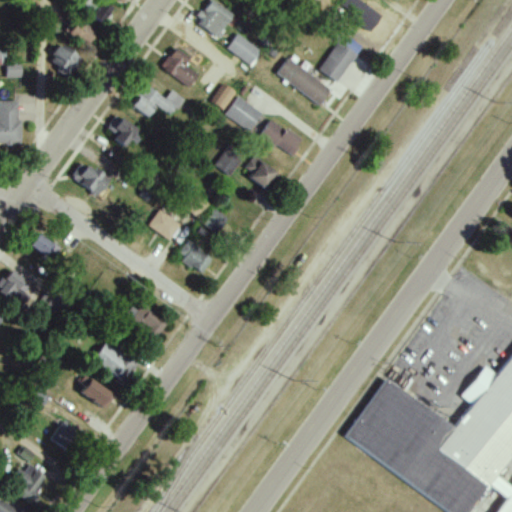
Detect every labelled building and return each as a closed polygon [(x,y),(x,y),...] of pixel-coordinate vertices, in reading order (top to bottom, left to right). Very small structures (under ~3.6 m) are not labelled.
[(100,0),(90,16),(101,23),(111,7),(100,0)] [(208,0),(194,23),(218,37),(232,13),(210,0),(208,0)] [(368,33),(380,16),(358,0),(342,0),(336,9),(368,33)] [(86,45),(95,31),(77,18),(67,33),(86,45)] [(251,65),(260,49),(234,35),(225,50),(251,65)] [(342,46),(336,42),(317,70),(335,82),(360,46),(348,38),(342,46)] [(79,54),(59,43),(47,63),(68,74),(79,54)] [(160,63),(184,89),(200,74),(176,49),(160,63)] [(318,105),(329,90),(287,58),(275,73),(318,105)] [(4,65),(5,78),(20,77),(19,64),(4,65)] [(234,91),(221,83),(210,103),(223,110),(234,91)] [(155,105),(169,116),(182,99),(170,90),(164,99),(145,85),(130,105),(146,117),(155,105)] [(260,114),(237,96),(223,114),(246,132),(260,114)] [(0,100),(0,143),(20,143),(20,121),(16,121),(16,100),(0,100)] [(137,130),(116,114),(103,130),(124,147),(137,130)] [(274,145),(291,156),(301,140),(269,119),(256,139),(272,148),(274,145)] [(228,176),(240,158),(225,147),(213,166),(228,176)] [(247,178),(263,188),(275,171),(252,155),(243,168),(251,173),(247,178)] [(109,181),(86,159),(71,176),(93,197),(109,181)] [(197,218),(206,203),(194,195),(185,210),(197,218)] [(200,223),(215,234),(227,218),(212,207),(200,223)] [(168,241),(179,224),(157,209),(146,226),(168,241)] [(29,246),(50,261),(59,248),(37,233),(29,246)] [(176,259),(200,274),(211,256),(187,241),(176,259)] [(0,281),(0,291),(8,298),(12,293),(19,298),(30,284),(10,269),(0,281)] [(134,302),(124,317),(155,338),(165,323),(134,302)] [(93,361),(125,380),(136,362),(103,343),(93,361)] [(343,439),(450,511),(467,511),(486,485),(505,498),(495,511),(511,511),(511,354),(496,375),(482,366),(461,398),(470,404),(455,427),(384,379),(343,439)] [(80,394),(105,409),(114,393),(84,375),(79,382),(85,385),(80,394)] [(50,440),(66,449),(77,428),(62,419),(50,440)] [(44,475),(23,464),(8,492),(30,503),(44,475)] [(0,511),(18,511),(0,499),(0,511)]
